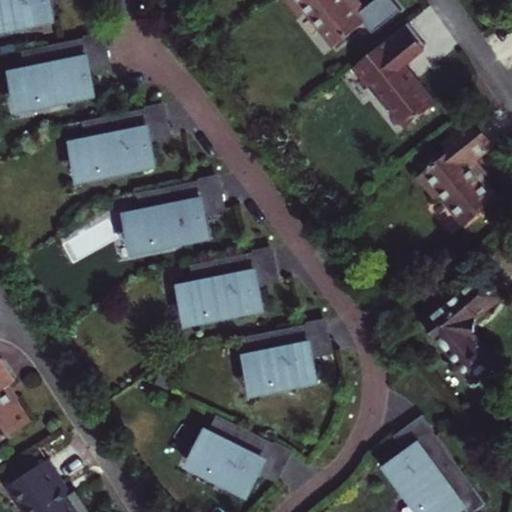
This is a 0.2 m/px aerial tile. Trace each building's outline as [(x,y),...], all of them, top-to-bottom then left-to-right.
[(0,0),(0,27),(14,26),(15,30),(60,25),(56,0),(0,0)] [(367,17),(373,13),(362,0),(290,0),(304,16),(310,11),(338,46),(370,20),(367,17)] [(438,105),(406,66),(409,64),(427,49),(428,48),(428,45),(410,23),(355,69),(371,90),(373,88),(380,97),(378,98),(390,113),(394,110),(396,108),(411,126),(438,105)] [(104,33),(81,38),(88,68),(92,67),(110,64),(104,33)] [(81,38),(26,49),(30,68),(27,68),(12,71),(16,90),(22,89),(25,104),(52,98),(53,103),(97,94),(92,67),(88,68),(81,38)] [(409,64),(406,66),(438,105),(440,102),(409,64)] [(152,138),(170,135),(163,104),(141,109),(147,139),(152,138)] [(409,128),(411,126),(396,108),(394,110),(409,128)] [(141,109),(86,120),(90,138),(72,142),(76,160),(81,160),(85,175),(112,169),(113,173),(157,164),(152,138),(147,139),(141,109)] [(476,167),(480,164),(499,148),(478,123),(447,149),(453,157),(444,165),(431,175),(423,181),(442,204),(446,201),(471,230),(504,203),(488,184),(489,182),(476,167)] [(425,168),(431,175),(444,165),(438,158),(425,168)] [(493,179),(480,164),(476,167),(489,182),(493,179)] [(218,176),(196,180),(202,211),(206,210),(224,206),(218,176)] [(196,180),(140,192),(144,210),(141,211),(127,214),(131,232),(136,231),(139,247),(166,240),(167,245),(211,236),(206,210),(202,211),(196,180)] [(278,278),(272,248),(250,252),(256,283),(261,282),(278,278)] [(250,252),(195,264),(198,282),(196,283),(181,285),(185,304),(190,303),(193,318),(221,312),(222,317),(266,308),(261,282),(256,283),(250,252)] [(486,277),(430,323),(477,381),(500,362),(480,338),(479,319),(504,298),(486,277)] [(326,320),(304,324),(310,354),(314,353),(332,349),(326,320)] [(310,354),(304,324),(249,335),(252,354),(247,355),(254,388),(318,374),(314,353),(310,354)] [(0,439),(29,421),(14,398),(5,385),(8,383),(14,379),(0,358),(0,439)] [(5,385),(14,398),(16,396),(8,383),(5,385)] [(258,468),(272,441),(218,414),(210,431),(205,428),(188,463),(250,494),(262,470),(258,468)] [(382,450),(395,468),(420,450),(417,447),(407,432),(382,450)] [(480,511),(492,503),(439,432),(417,447),(420,450),(395,468),(422,505),(425,502),(432,511),(467,511),(473,508),(475,511),(480,511)] [(292,451),(272,441),(258,468),(262,470),(278,478),(292,451)] [(87,511),(93,509),(79,487),(71,492),(63,480),(66,478),(51,456),(8,485),(25,511),(28,511),(29,511),(87,511)]
